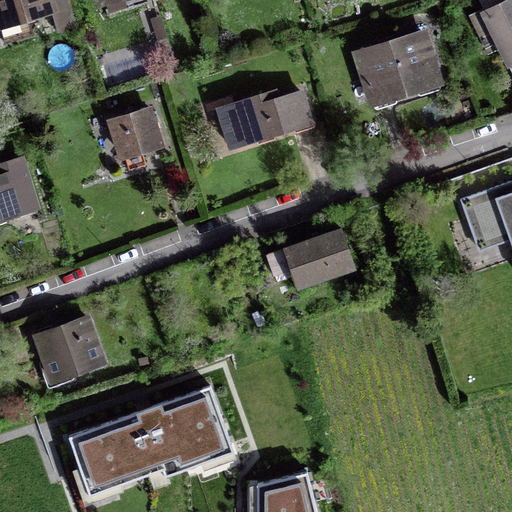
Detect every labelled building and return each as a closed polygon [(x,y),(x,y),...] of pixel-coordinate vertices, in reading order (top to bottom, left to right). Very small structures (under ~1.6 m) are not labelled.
[(0,0),(0,24),(52,9),(58,29),(76,23),(68,0),(0,0)] [(503,47),(509,60),(511,58),(511,0),(487,14),(503,47)] [(497,50),(503,47),(487,14),(484,8),(469,15),(486,48),(494,44),(497,50)] [(423,32),(357,53),(373,102),(439,82),(423,32)] [(219,108),(231,146),(310,122),(301,91),(277,99),(274,91),(219,108)] [(148,108),(111,120),(122,154),(159,142),(148,108)] [(4,173),(0,174),(0,216),(37,205),(23,159),(2,165),(4,173)] [(511,179),(460,198),(479,250),(510,239),(511,244),(511,179)] [(267,253),(277,280),(294,275),(297,285),(354,265),(341,227),(267,253)] [(87,316),(37,335),(53,379),(102,360),(87,316)] [(212,450),(231,443),(210,384),(69,435),(87,487),(102,481),(105,488),(163,468),(165,475),(214,457),(212,450)] [(317,511),(307,470),(257,483),(257,511),(317,511)]
